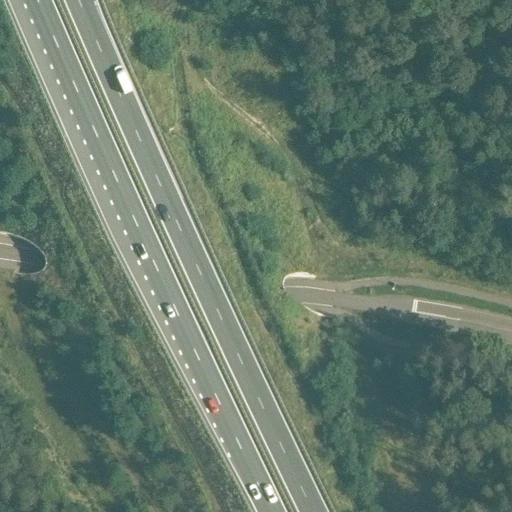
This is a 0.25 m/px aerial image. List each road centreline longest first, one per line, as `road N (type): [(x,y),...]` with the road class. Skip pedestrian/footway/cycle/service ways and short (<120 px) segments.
road 1 (trunk): [(314,511),(77,0)]
road 2 (trunk): [(35,0),(269,511)]
road 3 (unclassified): [(511,337),(287,293),(0,253)]
